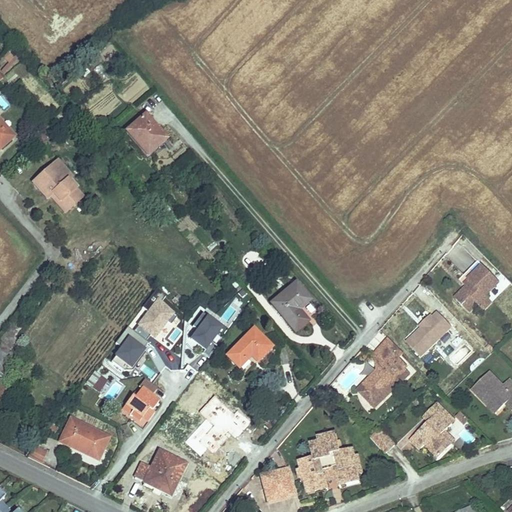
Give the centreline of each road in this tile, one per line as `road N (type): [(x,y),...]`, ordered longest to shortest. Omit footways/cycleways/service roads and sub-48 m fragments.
road 1 (residential): [(214,511),(419,267)]
road 2 (unknown): [(0,316),(52,244),(0,172)]
road 3 (residential): [(511,451),(349,511)]
road 4 (unclassified): [(116,511),(0,450)]
